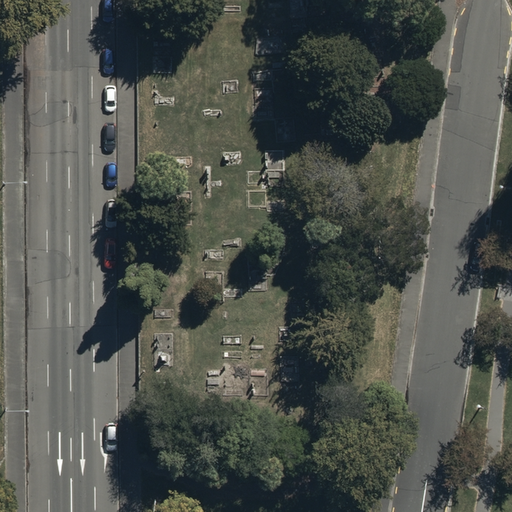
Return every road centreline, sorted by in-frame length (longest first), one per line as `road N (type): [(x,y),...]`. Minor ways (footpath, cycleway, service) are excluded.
road 1 (unclassified): [(487,0),(421,511)]
road 2 (secondary): [(70,0),(73,511)]
